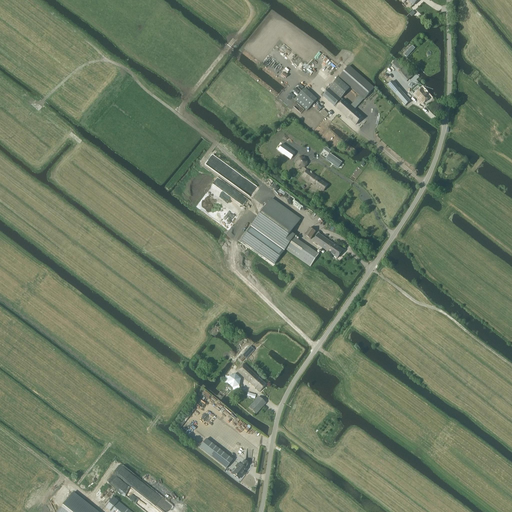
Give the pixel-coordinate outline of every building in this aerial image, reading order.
[(407,58),(415,49),(412,46),(404,55),(407,58)] [(400,71),(404,67),(396,61),(393,65),(400,71)] [(374,89),(349,67),(339,78),(360,96),(364,100),(374,89)] [(407,82),(412,77),(405,68),(399,73),(407,82)] [(338,79),(329,89),(341,99),(342,98),(343,97),(345,94),(348,91),(350,89),(346,86),(342,82),(338,79)] [(406,105),(410,101),(393,81),(388,85),(406,105)] [(307,111),(317,100),(305,89),(295,101),(307,111)] [(341,99),(329,89),(322,96),(334,107),(341,99)] [(423,104),(430,98),(422,89),(415,95),(423,104)] [(337,109),(356,126),(363,117),(354,110),(360,103),(364,100),(360,96),(356,100),(351,107),(345,101),(344,101),(337,109)] [(295,153),(283,145),(278,151),(290,160),(295,153)] [(330,154),(326,160),(338,169),(342,163),(330,154)] [(323,192),(328,185),(307,170),(302,177),(323,192)] [(248,232),(242,240),(275,264),(284,252),(285,250),(294,238),(290,235),(300,221),(271,200),(250,228),(248,232)] [(311,240),(316,233),(310,228),(305,236),(311,240)] [(337,259),(343,251),(318,234),(313,242),(337,259)] [(319,255),(295,238),(286,250),(310,267),(319,255)] [(259,392),(266,385),(244,364),(237,371),(259,392)] [(229,377),(227,384),(232,388),(238,386),(240,380),(235,375),(229,377)] [(256,414),(266,403),(258,397),(249,408),(256,414)] [(226,469),(232,460),(206,439),(199,448),(226,469)] [(224,472),(237,482),(241,476),(242,476),(244,473),(244,472),(246,470),(245,469),(248,465),(244,461),(240,465),(233,460),(224,472)] [(96,511),(72,493),(57,511),(96,511)] [(131,511),(118,501),(109,511),(131,511)]
